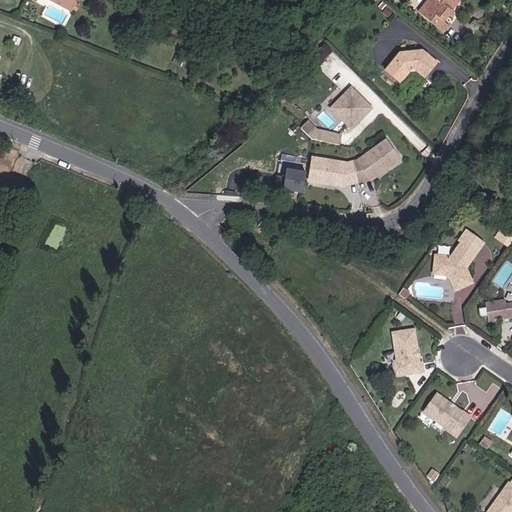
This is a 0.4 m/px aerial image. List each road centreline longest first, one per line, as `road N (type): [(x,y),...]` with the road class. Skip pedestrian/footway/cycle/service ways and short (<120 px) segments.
road 1 (residential): [(194,221),(216,207),(375,227),(400,220),(419,203),(511,52)]
road 2 (residential): [(426,511),(315,351),(194,221)]
road 3 (residential): [(194,221),(155,193),(0,127)]
